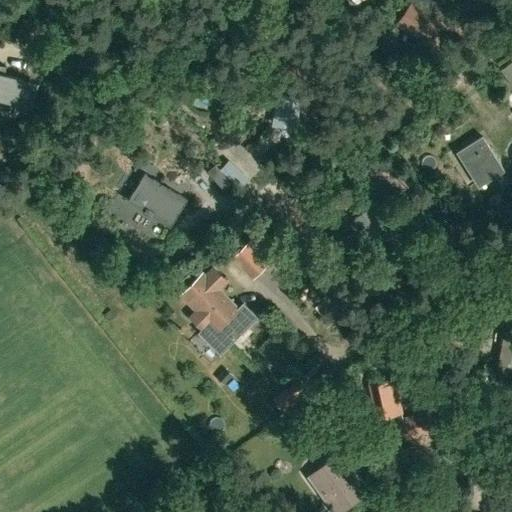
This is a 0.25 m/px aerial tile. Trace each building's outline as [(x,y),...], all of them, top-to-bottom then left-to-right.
[(415,0),(399,24),(428,44),(443,23),(425,11),(427,8),(415,0)] [(19,28),(14,44),(25,47),(30,31),(19,28)] [(0,110),(15,115),(25,81),(5,75),(7,67),(0,66),(0,110)] [(279,95),(275,123),(296,126),(300,98),(279,95)] [(483,136),(460,151),(476,178),(481,186),(505,171),(500,163),(483,136)] [(228,161),(221,168),(240,185),(247,178),(228,161)] [(215,164),(208,171),(224,189),(231,183),(215,164)] [(125,197),(124,198),(144,210),(143,212),(151,217),(152,215),(170,227),(187,199),(145,173),(128,199),(125,197)] [(379,202),(356,218),(376,246),(398,230),(379,202)] [(263,229),(235,257),(254,276),(282,248),(263,229)] [(203,273),(183,294),(198,309),(191,316),(204,329),(211,322),(218,329),(234,345),(259,319),(244,304),(239,308),(219,288),(227,281),(214,268),(206,276),(203,273)] [(511,323),(508,323),(501,362),(511,364),(511,323)] [(487,375),(473,377),(475,391),(489,389),(487,375)] [(394,376),(370,381),(373,394),(376,394),(379,404),(376,405),(378,415),(396,411),(400,429),(408,427),(410,434),(437,428),(433,414),(426,415),(425,412),(412,415),(413,419),(405,420),(402,409),(404,409),(399,387),(397,387),(394,376)] [(297,381),(271,399),(284,416),(309,398),(297,381)] [(337,460),(312,478),(336,511),(340,511),(363,495),(337,460)]
